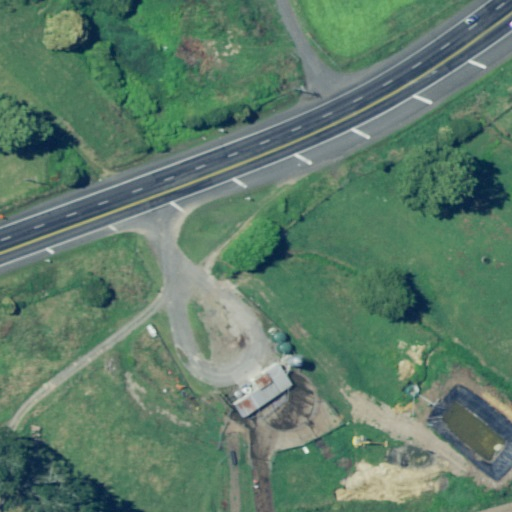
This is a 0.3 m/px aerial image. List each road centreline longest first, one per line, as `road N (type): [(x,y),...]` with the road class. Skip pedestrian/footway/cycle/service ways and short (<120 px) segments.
road 1 (trunk): [(511,9),(334,124),(0,252)]
road 2 (track): [(115,208),(250,318),(251,357),(212,376),(180,348),(174,294)]
road 3 (track): [(0,497),(6,440),(27,406),(174,294)]
road 4 (track): [(251,511),(249,452),(313,416)]
